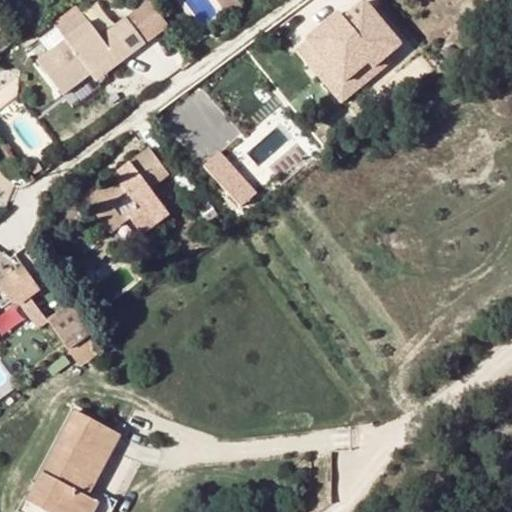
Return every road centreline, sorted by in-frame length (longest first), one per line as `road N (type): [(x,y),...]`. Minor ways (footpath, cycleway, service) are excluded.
road 1 (residential): [(292,0),(37,192)]
road 2 (residential): [(333,511),(511,343)]
